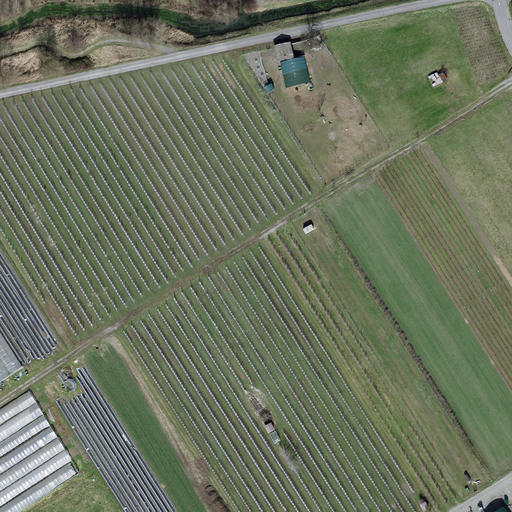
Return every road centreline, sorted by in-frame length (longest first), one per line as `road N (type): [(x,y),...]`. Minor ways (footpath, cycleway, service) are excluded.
road 1 (track): [(0,403),(511,78)]
road 2 (unclassified): [(445,0),(0,95)]
